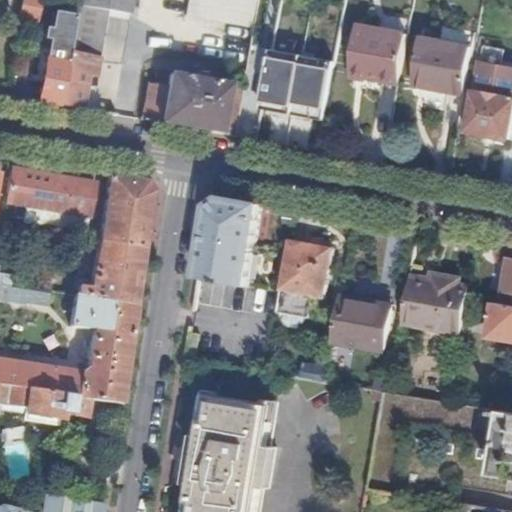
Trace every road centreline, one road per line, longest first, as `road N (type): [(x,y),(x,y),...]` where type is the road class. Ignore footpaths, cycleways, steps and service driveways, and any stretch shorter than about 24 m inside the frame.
road 1 (residential): [(129,511),(185,162)]
road 2 (tertiary): [(185,162),(511,220)]
road 3 (tertiary): [(0,129),(185,162)]
